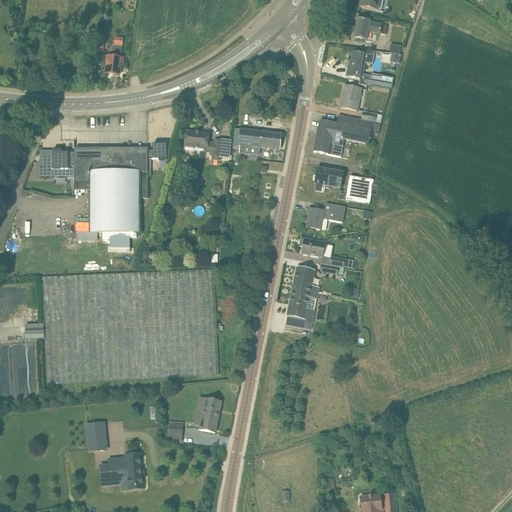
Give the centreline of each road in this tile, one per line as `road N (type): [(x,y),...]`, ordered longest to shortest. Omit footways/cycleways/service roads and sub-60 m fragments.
road 1 (tertiary): [(226,511),(307,71)]
road 2 (tertiary): [(187,85),(103,104),(44,104)]
road 3 (unclassified): [(0,228),(44,104)]
